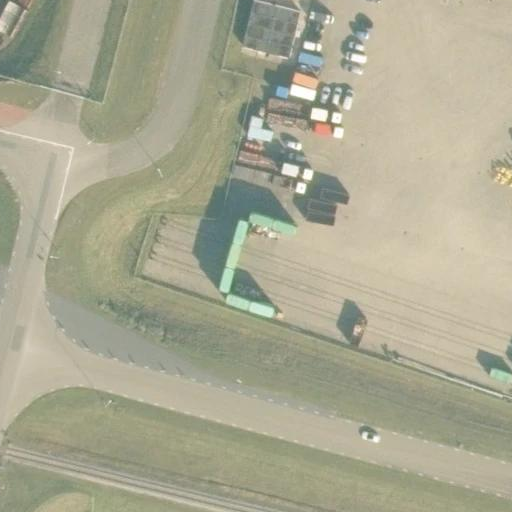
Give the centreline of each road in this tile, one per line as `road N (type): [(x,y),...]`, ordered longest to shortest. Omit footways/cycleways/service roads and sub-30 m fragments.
road 1 (unclassified): [(511,480),(6,346)]
road 2 (unclassified): [(6,346),(51,158),(0,146)]
